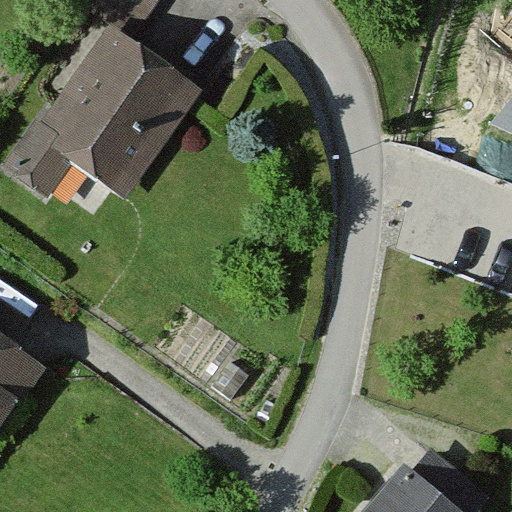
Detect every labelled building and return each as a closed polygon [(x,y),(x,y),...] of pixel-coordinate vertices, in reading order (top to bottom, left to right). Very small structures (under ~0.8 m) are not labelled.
[(157,0),(89,0),(79,14),(124,46),(157,0)] [(115,208),(189,104),(101,41),(35,134),(29,129),(0,170),(0,178),(42,208),(67,173),(115,208)] [(511,126),(511,97),(498,115),(511,126)] [(0,426),(35,375),(0,350),(0,426)] [(474,511),(480,506),(425,457),(405,479),(397,473),(362,511),(474,511)]
